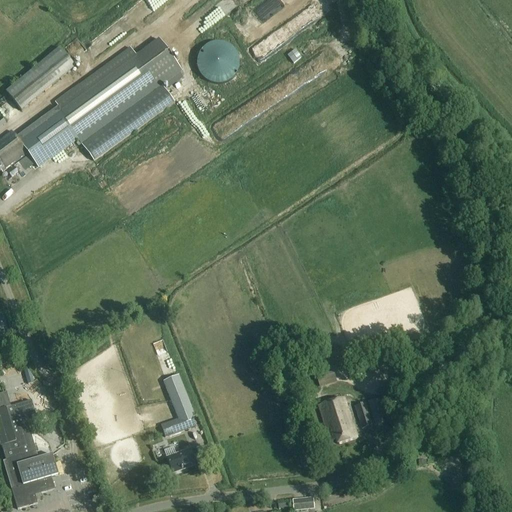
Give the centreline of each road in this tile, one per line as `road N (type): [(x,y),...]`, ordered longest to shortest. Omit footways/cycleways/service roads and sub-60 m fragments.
road 1 (unclassified): [(511,321),(467,343),(359,474),(138,511)]
road 2 (residential): [(85,511),(72,474),(73,439),(0,271)]
